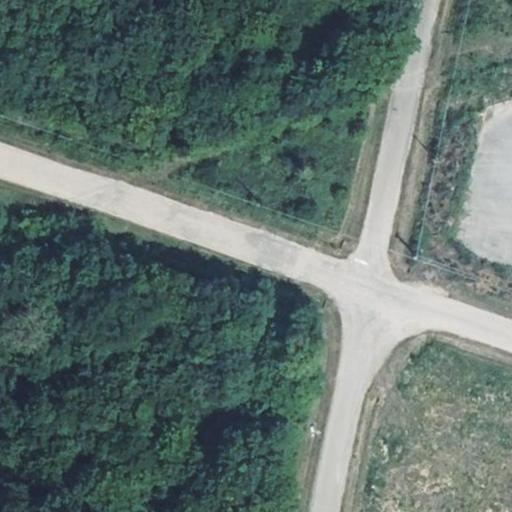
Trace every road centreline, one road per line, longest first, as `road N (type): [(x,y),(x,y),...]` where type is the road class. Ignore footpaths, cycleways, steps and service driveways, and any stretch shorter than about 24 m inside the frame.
road 1 (unclassified): [(0,153),(368,291)]
road 2 (unclassified): [(429,0),(368,291)]
road 3 (unclassified): [(368,291),(322,511)]
road 4 (unclassified): [(368,291),(511,342)]
